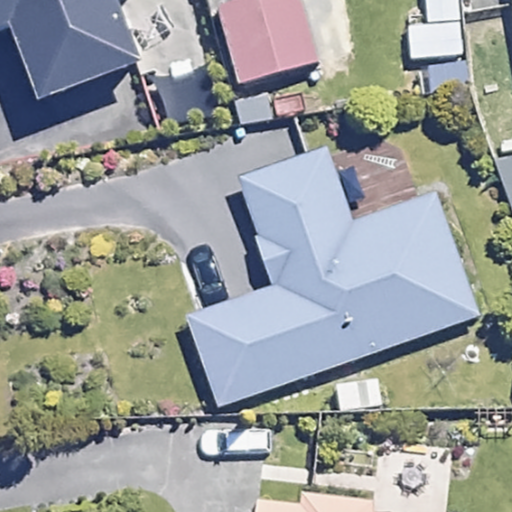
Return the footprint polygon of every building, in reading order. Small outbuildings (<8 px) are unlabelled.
[(0,0),(0,26),(9,23),(34,98),(143,61),(122,0),(0,0)] [(294,0),(215,0),(212,1),(232,77),(310,57),(294,0)] [(424,0),(425,22),(408,23),(409,58),(434,57),(463,56),(460,0),(424,0)] [(206,73),(164,81),(173,127),(215,119),(206,73)] [(191,306),(224,401),(476,312),(437,202),(356,231),(325,144),(248,171),(284,273),(191,306)] [(381,375),(333,381),(337,417),(385,412),(381,375)] [(247,511),(460,511),(461,510),(369,504),(370,484),(307,480),(306,496),(248,493),(247,511)]
